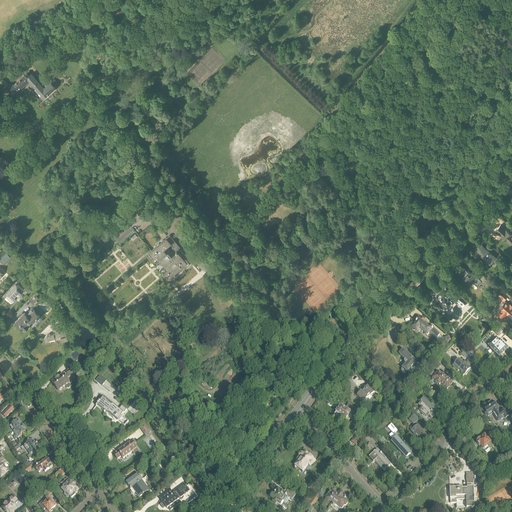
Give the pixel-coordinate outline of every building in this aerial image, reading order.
[(93,29),(90,26),(88,23),(69,40),(74,46),(93,29)] [(43,88),(31,75),(29,77),(27,74),(23,77),(7,91),(11,96),(28,82),(44,100),(55,89),(49,83),(43,88)] [(112,231),(116,237),(126,229),(121,223),(112,231)] [(507,241),(511,245),(511,243),(511,235),(505,229),(505,228),(500,225),(495,231),(499,235),(507,241)] [(140,236),(135,231),(136,231),(133,227),(117,240),(120,244),(118,246),(122,251),(140,237),(140,236)] [(190,261),(191,260),(188,256),(186,257),(179,248),(180,247),(170,235),(167,237),(163,241),(151,251),(150,252),(154,257),(157,255),(159,259),(157,260),(161,265),(162,264),(168,270),(162,275),(162,276),(166,281),(167,281),(172,277),(183,268),(190,261)] [(497,259),(495,258),(480,244),(476,248),(479,251),(478,252),(490,264),(492,262),(496,263),(497,259)] [(467,271),(464,268),(461,265),(457,270),(465,278),(466,278),(472,283),(474,282),(478,286),(481,282),(482,282),(481,283),(486,288),(491,284),(483,276),(480,280),(477,277),(476,278),(468,270),(467,271)] [(7,296),(8,298),(10,299),(9,300),(12,303),(24,290),(19,286),(19,287),(17,285),(16,285),(14,287),(13,287),(11,290),(7,296)] [(29,293),(33,289),(29,285),(25,289),(29,293)] [(458,299),(453,294),(445,287),(442,290),(444,292),(435,301),(445,309),(448,312),(450,313),(451,313),(452,312),(453,311),(453,310),(453,309),(453,308),(452,307),(456,303),(455,302),(458,299)] [(503,300),(507,295),(501,290),(497,295),(503,300)] [(35,304),(40,299),(35,294),(30,299),(35,304)] [(507,315),(511,319),(511,317),(511,305),(510,304),(509,305),(505,301),(499,308),(500,309),(497,312),(504,318),(507,315)] [(39,318),(39,317),(41,315),(32,307),(26,313),(24,312),(13,322),(18,327),(19,326),(23,330),(24,331),(30,325),(29,324),(31,321),(33,323),(36,319),(37,320),(39,318)] [(427,336),(432,330),(433,329),(422,318),(420,320),(418,319),(415,322),(416,323),(411,328),(417,333),(421,330),(427,336)] [(66,335),(65,330),(66,330),(64,323),(54,326),(52,328),(54,334),(46,335),(44,338),(45,341),(55,338),(55,337),(61,336),(62,341),(68,339),(67,335),(66,335)] [(496,327),(494,329),(496,331),(495,333),(499,336),(503,332),(499,329),(496,327)] [(433,329),(432,330),(444,340),(443,341),(448,346),(452,341),(447,336),(445,339),(433,329)] [(496,338),(488,346),(491,349),(491,350),(499,358),(508,349),(500,341),(499,341),(496,338)] [(403,351),(403,352),(402,351),(401,351),(400,352),(399,352),(399,353),(399,355),(399,356),(405,360),(404,362),(404,363),(405,364),(406,365),(402,370),(401,370),(401,371),(402,372),(402,373),(403,373),(404,373),(405,373),(406,372),(407,373),(416,363),(403,351)] [(82,358),(77,352),(72,355),(72,356),(68,359),(72,365),(82,358)] [(437,370),(442,365),(438,361),(434,366),(437,370)] [(464,376),(470,369),(465,364),(463,365),(461,363),(460,364),(459,363),(454,368),(458,372),(459,371),(461,374),(460,374),(463,377),(464,376)] [(52,382),(58,392),(65,387),(67,389),(69,389),(70,388),(70,386),(69,384),(70,384),(66,379),(68,378),(69,378),(75,373),(74,372),(76,371),(73,367),(72,368),(71,368),(65,373),(66,374),(64,376),(63,374),(52,382)] [(438,372),(432,379),(435,382),(439,386),(440,385),(447,390),(452,384),(449,381),(446,378),(445,378),(442,375),(438,372)] [(100,376),(95,381),(103,388),(108,383),(100,376)] [(369,395),(371,397),(375,393),(368,386),(364,390),(362,393),(361,392),(357,396),(363,403),(368,399),(366,398),(369,395)] [(434,414),(437,411),(423,398),(422,400),(421,399),(419,402),(420,403),(418,406),(422,409),(420,411),(427,418),(428,416),(431,419),(434,417),(434,416),(435,415),(434,414)] [(108,413),(115,418),(117,417),(120,419),(127,410),(122,406),(119,410),(112,405),(111,406),(102,399),(100,402),(99,402),(97,404),(97,405),(108,413)] [(483,407),(482,408),(480,409),(486,417),(487,416),(488,417),(492,414),(497,422),(503,419),(502,418),(504,417),(505,419),(509,416),(505,410),(499,413),(492,401),(486,405),(486,404),(482,407),(483,407)] [(336,413),(334,415),(339,419),(341,417),(346,420),(349,422),(352,418),(350,417),(352,414),(352,413),(353,414),(355,410),(351,407),(351,406),(349,404),(346,408),(344,406),(343,408),(341,407),(340,407),(338,409),(337,410),(336,411),(336,413)] [(355,408),(361,414),(365,409),(360,404),(355,408)] [(5,418),(8,415),(14,409),(11,407),(3,415),(5,418)] [(419,420),(415,415),(409,420),(413,424),(419,420)] [(14,433),(23,426),(18,420),(14,422),(15,423),(10,427),(12,430),(9,432),(11,435),(14,433)] [(145,436),(150,432),(145,424),(140,428),(145,436)] [(391,424),(387,428),(393,434),(397,431),(391,424)] [(421,444),(428,438),(423,432),(423,431),(418,425),(411,432),(415,436),(418,438),(417,439),(421,444)] [(23,426),(14,433),(16,436),(14,437),(14,438),(14,439),(15,440),(27,432),(23,426)] [(356,446),(361,441),(356,436),(351,442),(356,446)] [(480,446),(486,453),(493,446),(484,436),(480,440),(478,440),(477,441),(477,443),(480,446)] [(401,454),(401,453),(406,458),(411,454),(397,438),(396,438),(392,442),(399,451),(401,454)] [(27,452),(37,445),(34,442),(33,440),(21,448),(22,450),(23,450),(25,453),(27,452)] [(123,459),(132,453),(133,454),(134,455),(139,451),(137,449),(134,445),(136,443),(134,440),(131,442),(127,445),(118,452),(114,455),(117,460),(121,457),(123,459)] [(369,454),(375,449),(370,443),(368,444),(369,445),(365,449),(369,454)] [(29,459),(41,451),(39,448),(39,449),(37,445),(27,452),(29,455),(28,456),(28,457),(29,459)] [(508,458),(500,449),(498,446),(494,449),(504,461),(505,460),(506,462),(510,459),(508,458)] [(391,465),(378,450),(375,452),(373,454),(369,458),(373,463),(374,462),(381,469),(382,468),(384,470),(386,469),(391,465)] [(298,470),(299,469),(302,472),(308,464),(310,466),(316,461),(309,454),(306,454),(305,454),(304,455),(302,454),(300,454),(299,456),(299,457),(296,462),(298,463),(295,466),(295,467),(294,468),(295,469),(295,470),(296,470),(297,470),(298,470)] [(45,473),(53,467),(47,459),(34,468),(39,474),(43,471),(45,473)] [(130,489),(142,480),(138,474),(126,483),(130,489)] [(61,490),(65,494),(64,495),(66,498),(68,498),(69,497),(70,498),(74,494),(75,494),(79,491),(74,486),(75,486),(73,484),(72,484),(69,481),(68,482),(67,480),(65,483),(66,484),(64,486),(65,487),(61,490)] [(142,480),(130,489),(132,488),(139,498),(149,490),(142,481),(143,480),(142,480)] [(177,491),(176,490),(164,498),(164,499),(166,501),(163,503),(166,506),(169,504),(170,507),(182,498),(181,496),(183,495),(192,489),(187,482),(178,488),(179,490),(177,491)] [(311,493),(316,486),(311,482),(306,489),(311,493)] [(474,508),(473,487),(467,488),(467,489),(462,489),(462,488),(454,488),(454,486),(449,486),(450,504),(456,504),(457,508),(467,507),(467,508),(474,508)] [(333,487),(331,491),(325,498),(326,499),(324,501),(327,503),(328,501),(332,504),(333,505),(335,507),(336,507),(342,511),(344,507),(345,507),(348,504),(347,503),(348,502),(343,499),(344,498),(338,494),(338,495),(337,495),(338,493),(336,491),(337,490),(335,488),(333,487)] [(286,505),(289,501),(291,502),(297,495),(288,489),(284,493),(280,489),(278,490),(277,490),(274,494),(273,493),(270,498),(274,501),(272,503),(276,505),(277,504),(280,506),(283,503),(286,505)] [(318,500),(320,496),(317,494),(315,498),(314,497),(309,504),(313,507),(318,500)] [(312,499),(306,495),(303,498),(309,503),(312,499)] [(42,505),(40,507),(44,511),(46,509),(48,511),(49,511),(50,511),(52,511),(53,511),(53,510),(52,510),(57,506),(48,496),(45,499),(46,499),(41,504),(42,505)] [(2,508),(5,511),(13,511),(14,511),(21,505),(15,499),(16,498),(15,497),(14,497),(7,503),(5,503),(4,504),(4,506),(2,508)]
